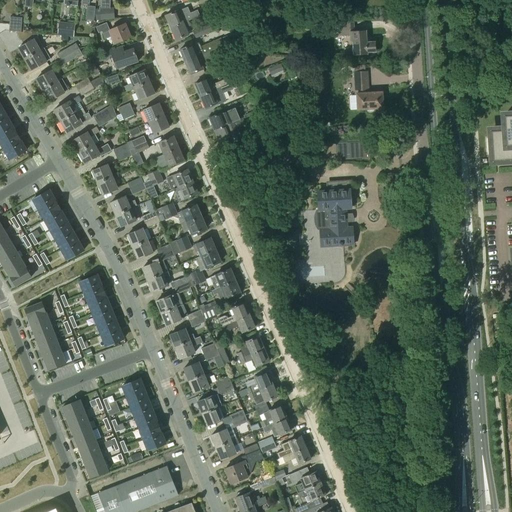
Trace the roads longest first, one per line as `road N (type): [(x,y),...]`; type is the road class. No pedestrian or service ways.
road 1 (residential): [(349,511),(137,0)]
road 2 (secondary): [(485,483),(443,0)]
road 3 (secondary): [(434,159),(463,474)]
road 4 (residential): [(58,160),(153,349)]
road 5 (residential): [(153,349),(216,511)]
road 6 (residential): [(411,0),(422,160),(434,159)]
road 7 (unknown): [(221,201),(263,155),(331,175),(357,167)]
road 8 (secondary): [(424,0),(434,159)]
road 9 (residential): [(153,349),(38,394)]
